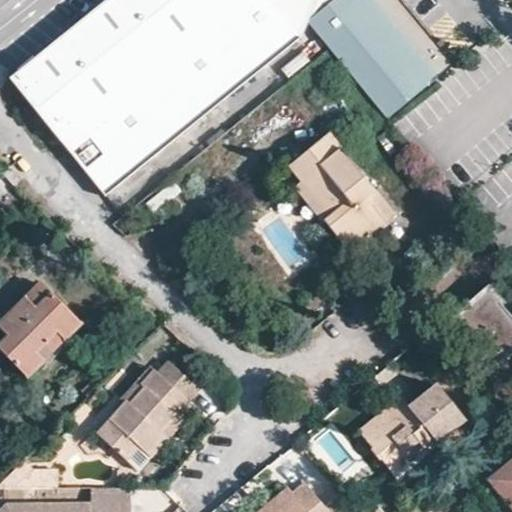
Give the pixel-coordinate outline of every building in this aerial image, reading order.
[(104,0),(25,64),(10,77),(71,153),(179,66),(258,0),(104,0)] [(71,153),(97,186),(279,39),(269,27),(279,19),(274,11),(285,2),(287,3),(291,0),(258,0),(179,66),(71,153)] [(299,18),(304,15),(387,115),(449,64),(397,0),(291,0),(287,3),(299,18)] [(269,27),(279,39),(301,20),(299,18),(287,3),(285,2),(274,11),(279,19),(269,27)] [(288,166),(301,182),(329,216),(322,221),(336,238),(348,253),(384,223),(365,198),(373,191),(327,133),(288,166)] [(301,182),(294,188),(322,221),(329,216),(301,182)] [(373,191),(365,198),(384,223),(394,214),(375,190),(373,191)] [(23,296),(33,307),(48,292),(38,281),(23,296)] [(463,305),(450,317),(491,367),(511,349),(511,323),(482,289),(463,305)] [(0,341),(0,350),(26,378),(80,324),(48,292),(33,307),(23,296),(10,308),(0,318),(0,330),(5,336),(0,341)] [(167,436),(160,429),(175,413),(179,416),(190,405),(186,401),(192,395),(197,389),(167,362),(156,374),(153,372),(125,403),(97,434),(125,460),(137,447),(148,458),(167,436)] [(153,372),(147,367),(118,398),(125,403),(153,372)] [(407,405),(400,398),(358,432),(385,465),(415,441),(420,448),(421,450),(432,441),(435,443),(462,421),(433,384),(416,398),(407,405)] [(179,416),(175,413),(160,429),(167,436),(182,420),(179,416)] [(385,465),(391,473),(420,448),(415,441),(385,465)] [(148,458),(137,447),(125,460),(136,471),(148,458)] [(511,458),(487,479),(511,510),(511,458)] [(21,462),(0,482),(0,487),(57,487),(56,472),(32,473),(21,462)] [(129,511),(129,498),(129,487),(91,487),(91,504),(6,505),(0,510),(0,511),(129,511)] [(300,492),(292,498),(274,511),(325,511),(305,487),(300,492)] [(89,502),(89,489),(59,490),(60,503),(89,502)] [(274,511),(292,498),(285,489),(254,511),(274,511)] [(352,511),(341,498),(325,511),(352,511)]
